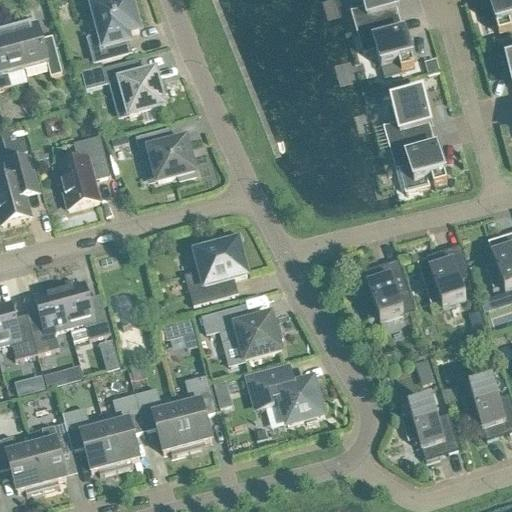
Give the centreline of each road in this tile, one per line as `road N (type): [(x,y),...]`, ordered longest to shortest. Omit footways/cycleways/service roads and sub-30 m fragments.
road 1 (residential): [(0,268),(252,197)]
road 2 (residential): [(284,254),(367,405),(372,436),(350,465)]
road 3 (residential): [(497,204),(284,254)]
road 4 (residential): [(168,0),(252,197)]
road 5 (residential): [(497,204),(440,0)]
road 6 (residential): [(350,465),(180,511)]
road 7 (residential): [(350,465),(416,505),(511,478)]
